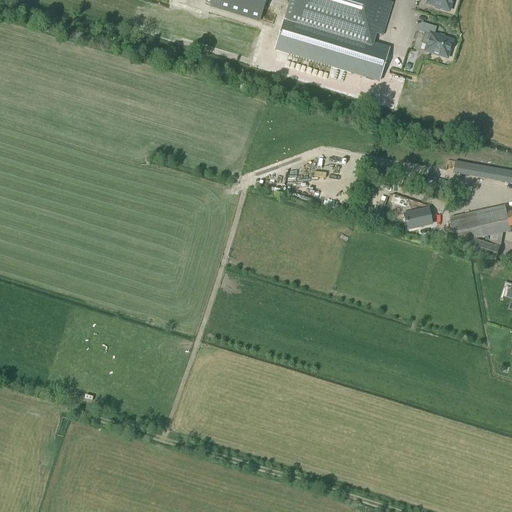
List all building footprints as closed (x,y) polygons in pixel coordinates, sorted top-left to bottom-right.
[(265,0),(212,0),(210,7),(259,22),(265,0)] [(382,36),(392,4),(385,2),(385,0),(290,0),(283,24),(294,27),(292,33),(369,55),(375,34),(382,36)] [(427,0),(426,5),(448,12),(451,0),(410,0),(418,2),(418,0),(427,0)] [(446,59),(452,42),(433,36),(435,29),(421,24),(418,32),(424,34),(421,44),(427,46),(425,52),(446,59)] [(452,174),(511,184),(511,172),(454,163),(452,174)] [(450,183),(429,177),(426,186),(447,192),(450,183)] [(511,231),(511,230),(511,212),(507,214),(505,207),(450,220),(455,245),(470,242),(467,253),(496,262),(500,248),(503,234),(511,232),(511,231)] [(428,209),(403,215),(407,230),(431,225),(428,209)]
